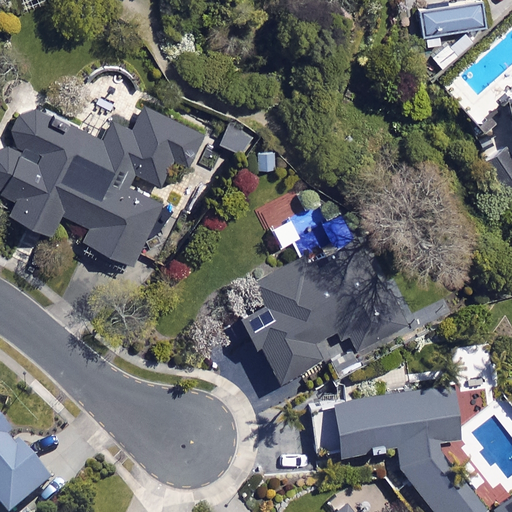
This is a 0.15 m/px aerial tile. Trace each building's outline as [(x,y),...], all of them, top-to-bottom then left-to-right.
[(461,0),(415,8),(419,34),(423,33),(425,45),(438,42),(436,32),(485,23),(481,0),(461,0)] [(511,88),(502,90),(511,142),(511,88)] [(0,142),(0,186),(12,192),(4,208),(47,228),(55,211),(83,224),(78,236),(130,260),(159,199),(124,183),(131,168),(159,182),(167,165),(186,174),(206,130),(143,100),(131,125),(110,116),(100,138),(23,102),(3,144),(0,142)] [(274,145),(254,145),(254,168),(274,168),(274,145)] [(511,184),(511,156),(507,145),(483,156),(499,190),(511,184)] [(405,322),(360,229),(303,257),(301,252),(249,278),(259,299),(236,310),(251,341),(255,339),(273,376),(320,353),(313,338),(341,324),(353,347),(405,322)] [(395,457),(435,511),(511,511),(511,485),(480,509),(438,452),(437,436),(455,435),(450,383),(328,395),(329,405),(307,407),(311,448),(393,441),(395,457)] [(0,505),(5,511),(11,511),(49,480),(0,421),(0,505)] [(352,511),(345,500),(328,511),(352,511)]
